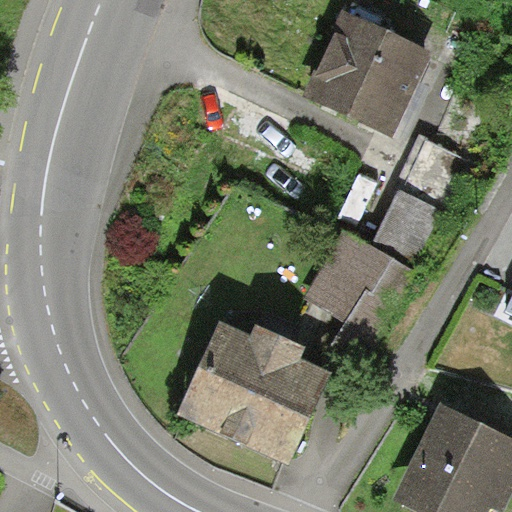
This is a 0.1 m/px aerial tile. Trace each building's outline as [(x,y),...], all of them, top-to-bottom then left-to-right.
[(431,58),(343,17),(304,101),(391,142),(412,96),(431,58)] [(477,166),(421,138),(392,196),(399,199),(379,240),(420,260),(446,208),(454,212),(477,166)] [(339,233),(304,296),(342,318),(326,346),(367,369),(418,277),(339,233)] [(244,343),(217,331),(177,419),(293,471),(334,382),(302,367),(308,353),(251,327),(244,343)] [(411,511),(493,511),(511,476),(511,441),(436,403),(387,500),(411,511)]
